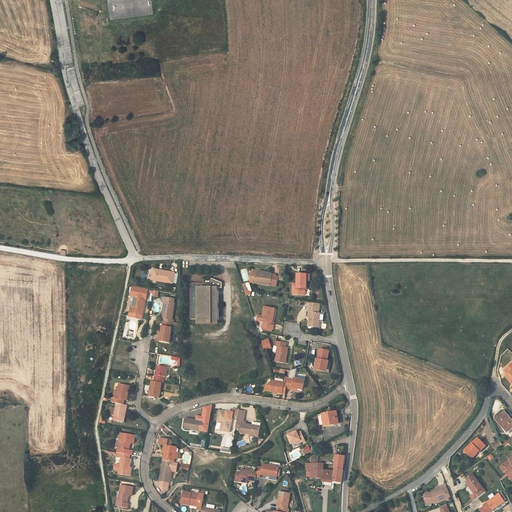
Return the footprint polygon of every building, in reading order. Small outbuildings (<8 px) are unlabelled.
[(155,270),(153,279),(173,283),(175,273),(155,270)] [(262,270),(258,270),(256,283),(275,285),(277,275),(267,273),(262,272),(262,270)] [(307,274),(297,274),(297,284),(292,284),(292,295),(305,295),(305,289),(306,289),(307,274)] [(213,283),(192,283),(192,319),(198,319),(198,322),(219,322),(219,288),(213,288),(213,283)] [(132,314),(131,317),(141,319),(145,300),(143,300),(145,290),(135,288),(133,298),(135,298),(133,308),(132,314)] [(166,310),(164,309),(163,318),(164,318),(164,323),(171,324),(173,325),(174,320),(172,320),(175,303),(174,303),(175,298),(162,296),(161,301),(165,302),(167,302),(166,310)] [(317,317),(318,318),(320,307),(309,306),(309,311),(317,312),(317,317)] [(275,309),(265,307),(263,316),(263,321),(272,322),(275,309)] [(321,318),(318,318),(317,317),(317,312),(309,311),(308,316),(310,317),(309,331),(319,332),(321,318)] [(162,335),(161,341),(169,343),(172,328),(171,328),(171,324),(164,323),(162,335)] [(261,343),(264,351),(271,349),(268,340),(261,343)] [(278,346),(275,361),(283,362),(286,347),(288,348),(288,343),(286,343),(276,341),(275,346),(278,346)] [(328,368),(329,362),(328,361),(329,351),(321,350),(320,359),(318,359),(317,370),(320,370),(321,368),(328,368)] [(157,375),(156,375),(155,382),(163,382),(164,383),(165,376),(167,376),(168,367),(158,366),(158,371),(157,375)] [(292,387),(296,387),(302,388),(303,379),(295,378),(294,379),(286,378),(286,380),(285,389),(291,390),(292,387)] [(270,381),(268,392),(284,394),(285,389),(286,380),(283,380),(282,383),(270,381)] [(155,382),(153,382),(152,387),(152,395),(151,398),(157,399),(158,397),(161,397),(163,382),(155,382)] [(116,399),(113,399),(112,404),(116,405),(123,406),(124,400),(126,401),(129,387),(118,386),(116,399)] [(123,406),(116,405),(115,410),(114,417),(113,421),(124,423),(125,417),(123,417),(124,411),(126,411),(127,407),(123,406)] [(197,419),(186,419),(185,429),(210,431),(214,407),(210,407),(205,408),(205,416),(197,416),(197,419)] [(222,424),(221,431),(230,432),(233,418),(238,419),(239,411),(232,410),(232,413),(218,411),(216,423),(222,424)] [(240,429),(239,432),(250,434),(259,435),(260,425),(246,423),(246,421),(245,420),(246,412),(239,411),(238,419),(236,428),(240,429)] [(340,425),(337,412),(317,416),(319,426),(323,426),(324,428),(340,425)] [(511,419),(506,413),(498,420),(507,431),(511,426),(511,419)] [(301,442),(305,440),(302,431),(298,433),(297,431),(288,435),(292,444),(296,442),(300,440),(301,442)] [(121,442),(119,441),(117,453),(118,453),(128,455),(130,455),(131,450),(127,450),(129,443),(132,443),(133,435),(122,434),(121,442)] [(470,444),(460,453),(467,461),(477,452),(479,454),(487,447),(477,437),(469,444),(470,444)] [(162,453),(164,454),(163,460),(175,462),(176,459),(179,459),(180,453),(177,452),(177,446),(172,446),(173,440),(160,438),(159,445),(163,445),(162,453)] [(499,440),(492,445),(495,450),(502,445),(499,440)] [(306,453),(311,450),(309,445),(303,448),(306,453)] [(129,461),(127,460),(128,455),(118,453),(117,459),(120,459),(117,473),(127,475),(129,461)] [(322,474),(323,479),(325,481),(333,482),(341,484),(343,472),(344,464),(345,456),(335,454),(334,470),(326,469),(325,463),(306,463),(306,470),(311,470),(311,477),(320,480),(319,475),(322,474)] [(511,473),(511,456),(510,458),(508,460),(509,461),(503,465),(507,471),(506,472),(509,476),(511,473)] [(175,462),(163,460),(159,487),(164,494),(170,489),(171,482),(172,482),(173,472),(176,473),(179,463),(175,462)] [(279,467),(263,464),(261,475),(268,476),(268,474),(277,476),(279,467)] [(235,482),(246,484),(247,480),(248,477),(252,478),(251,481),(255,482),(257,473),(252,472),(253,469),(247,468),(246,471),(242,470),(241,473),(237,472),(235,482)] [(473,473),(466,478),(470,485),(469,486),(475,495),(472,497),(474,500),(486,491),(484,488),(473,473)] [(121,506),(129,507),(129,502),(128,502),(130,493),(133,494),(134,485),(124,483),(123,489),(121,489),(120,497),(119,500),(121,501),(121,506)] [(431,504),(450,498),(446,487),(430,493),(426,492),(424,500),(429,501),(428,503),(431,504)] [(196,504),(196,507),(195,511),(202,511),(203,504),(204,495),(200,495),(199,493),(183,491),(181,504),(190,506),(192,504),(196,504)] [(280,501),(279,508),(280,508),(280,511),(288,511),(289,510),(288,510),(290,495),(280,493),(279,501),(280,501)] [(488,503),(483,507),(484,508),(487,511),(491,511),(493,511),(505,502),(499,494),(487,503),(488,503)]
